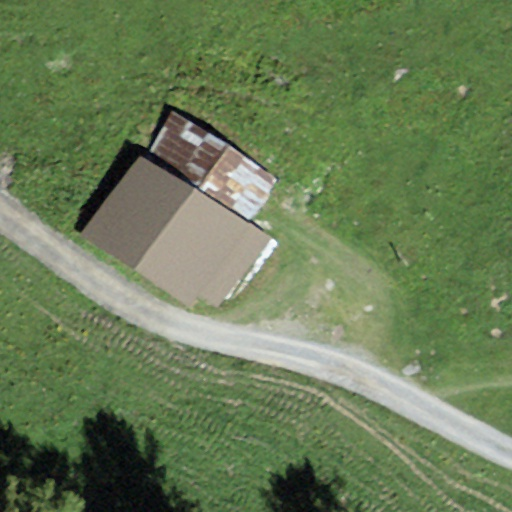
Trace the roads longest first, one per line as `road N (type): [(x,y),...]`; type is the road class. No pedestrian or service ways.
road 1 (track): [(511,454),(390,390),(297,355),(163,321),(0,215)]
road 2 (track): [(390,390),(511,380)]
